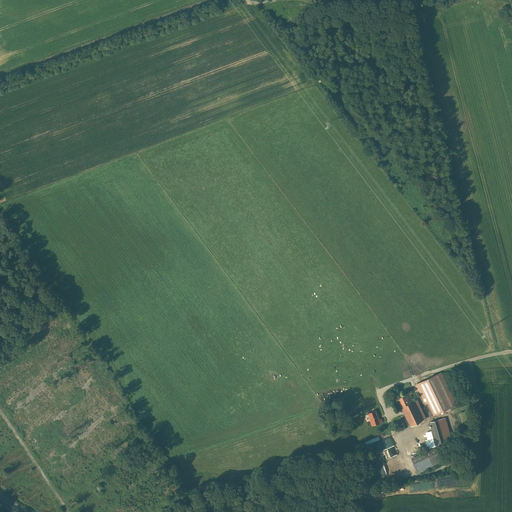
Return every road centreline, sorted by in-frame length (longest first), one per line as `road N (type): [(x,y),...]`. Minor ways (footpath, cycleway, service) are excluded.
road 1 (unclassified): [(208,0),(0,77)]
road 2 (unclassified): [(381,390),(511,352)]
